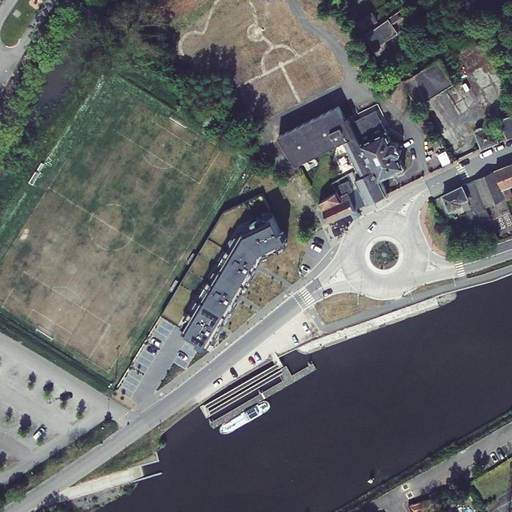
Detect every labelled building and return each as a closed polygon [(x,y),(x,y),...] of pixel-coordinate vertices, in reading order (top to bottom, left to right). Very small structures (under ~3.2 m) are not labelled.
[(372,11),(355,22),(361,32),(379,21),(372,11)] [(493,28),(485,33),(490,40),(498,34),(493,28)] [(454,83),(441,57),(403,81),(419,106),(454,83)] [(279,135),(297,164),(345,140),(354,136),(346,118),(339,105),(279,135)] [(361,142),(386,130),(376,109),(354,120),(351,122),(361,142)] [(511,113),(499,119),(508,138),(511,136),(511,113)] [(352,115),(346,118),(354,136),(345,140),(359,169),(361,168),(364,174),(372,170),(366,159),(369,158),(361,142),(351,122),(354,120),(352,115)] [(477,130),(475,131),(482,149),(499,142),(492,124),(484,127),(481,126),(477,128),(477,130)] [(386,130),(361,142),(369,158),(366,159),(372,170),(364,174),(356,178),(369,203),(388,194),(380,178),(405,166),(399,154),(400,154),(401,150),(397,142),(394,141),(393,142),(387,129),(386,130)] [(446,150),(438,154),(443,165),(451,161),(446,150)] [(509,185),(511,184),(511,167),(511,163),(496,169),(496,170),(503,188),(509,185)] [(503,188),(496,170),(475,179),(486,207),(506,198),(507,200),(511,198),(511,192),(509,185),(503,188)] [(354,179),(356,178),(353,171),(332,182),(337,191),(340,195),(349,192),(356,210),(367,204),(354,179)] [(486,207),(475,179),(463,184),(470,198),(462,202),(464,204),(462,205),(464,210),(466,209),(472,225),(477,224),(483,242),(488,241),(482,221),(490,218),(486,207)] [(470,198),(463,184),(456,188),(462,202),(470,198)] [(462,202),(456,188),(442,194),(450,211),(462,205),(464,204),(462,202)] [(340,195),(337,191),(321,201),(325,208),(329,221),(356,210),(349,192),(340,195)] [(277,217),(271,220),(275,228),(281,225),(277,217)] [(468,232),(455,237),(461,251),(474,246),(468,232)] [(408,505),(412,511),(416,511),(436,506),(431,498),(408,505)]
